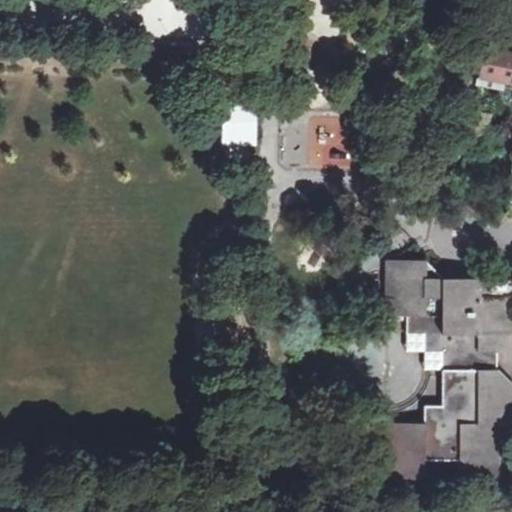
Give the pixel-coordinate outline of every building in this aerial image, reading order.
[(511,50),(484,44),(479,74),(503,79),(511,81),(511,50)] [(479,74),(478,81),(474,103),(485,106),(493,108),(497,108),(503,79),(479,74)] [(224,100),(224,143),(255,143),(255,100),(224,100)] [(485,106),(474,103),(467,141),(485,144),(493,108),(485,106)] [(511,382),(498,369),(498,350),(511,336),(511,276),(444,277),(426,260),(407,259),(390,277),(389,315),(408,314),(408,316),(443,350),(443,370),(443,405),(425,404),(425,423),(407,422),(407,423),(389,440),(388,441),(388,442),(389,477),(425,477),(425,471),(425,459),(460,459),(460,460),(460,478),(498,478),(498,476),(497,424),(511,423),(511,382)] [(424,370),(443,370),(443,350),(408,316),(408,314),(406,352),(424,352),(424,370)]
